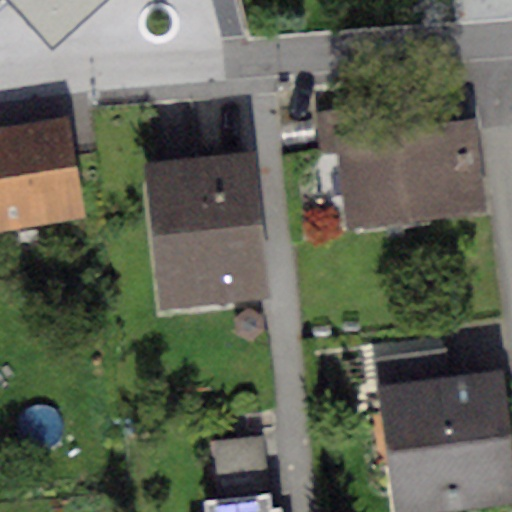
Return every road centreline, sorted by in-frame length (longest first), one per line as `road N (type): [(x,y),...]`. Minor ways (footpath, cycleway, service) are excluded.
road 1 (residential): [(491,45),(0,80)]
road 2 (residential): [(491,45),(511,239)]
